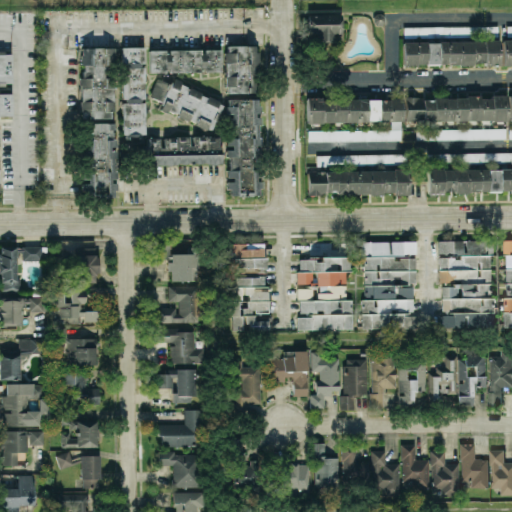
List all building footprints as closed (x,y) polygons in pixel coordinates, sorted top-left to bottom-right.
[(339,14),(306,14),(307,32),(314,32),(314,41),(332,41),(331,33),(340,33),(339,14)] [(403,26),(497,25),(497,36),(403,37),(403,26)] [(402,42),(402,66),(405,66),(405,65),(416,65),(416,63),(447,63),(447,65),(472,65),(472,63),(484,62),(484,65),(498,65),(498,39),(483,39),(483,40),(437,41),(437,42),(425,42),(425,41),(402,42)] [(500,39),(511,39),(511,65),(501,65),(500,39)] [(226,45),(254,45),(254,52),(258,52),(258,63),(256,63),(256,78),(257,78),(257,92),(228,92),(228,85),(224,85),(224,75),(225,75),(225,63),(224,63),(224,52),(226,52),(226,45)] [(81,48),(81,54),(80,54),(80,64),(83,64),(83,70),(82,70),(82,77),(79,77),(79,88),(80,88),(80,101),(79,101),(79,111),(82,111),(82,117),(111,117),(111,110),(113,110),(113,100),(112,100),(112,87),(113,87),(113,77),(110,77),(110,64),(114,64),(114,54),(113,54),(113,47),(81,48)] [(121,47),(143,47),(143,63),(141,63),(141,66),(143,66),(144,98),(141,98),(141,102),(144,102),(145,133),(141,133),(141,138),(138,138),(138,135),(128,136),(128,138),(125,138),(125,133),(122,134),(121,102),(124,102),(124,98),(122,98),(121,67),(125,67),(125,62),(121,62),(121,47)] [(149,50),(149,72),(165,72),(165,68),(169,68),(169,72),(199,72),(199,68),(204,68),(204,72),(220,72),(220,48),(203,48),(203,52),(200,52),(200,48),(168,48),(168,54),(165,54),(165,50),(149,50)] [(0,50),(3,50),(3,54),(10,53),(11,83),(4,83),(4,86),(0,86),(0,50)] [(157,78),(168,83),(169,81),(172,82),(174,78),(181,81),(180,83),(186,86),(186,87),(189,89),(190,86),(201,92),(200,94),(207,97),(208,95),(219,101),(218,103),(222,105),(210,128),(206,126),(205,130),(195,125),(196,122),(189,119),(188,121),(175,115),(176,114),(168,110),(167,113),(158,109),(161,102),(148,96),(157,78)] [(0,93),(11,93),(11,115),(0,115),(0,93)] [(505,95),(505,120),(492,121),(492,119),(405,120),(405,96),(417,96),(417,97),(423,97),(423,99),(433,98),(433,97),(446,96),(446,98),(466,97),(466,95),(479,95),(479,98),(491,97),(491,95),(505,95)] [(403,97),(403,120),(401,120),(401,127),(391,128),(391,120),(379,121),(379,120),(367,120),(367,121),(321,122),(321,123),(306,123),(306,96),(321,96),(321,99),(332,99),(332,98),(346,98),(367,98),(367,99),(378,99),(378,100),(389,100),(389,97),(403,97)] [(257,98),(227,98),(227,105),(225,105),(225,113),(231,113),(230,117),(225,117),(225,124),(227,124),(227,138),(225,138),(225,145),(231,145),(231,149),(225,149),(225,156),(228,156),(228,169),(226,169),(226,176),(232,176),(232,181),(226,181),(226,188),(229,188),(229,195),(236,195),(236,196),(251,196),(251,194),(258,194),(258,187),(260,187),(260,180),(255,180),(255,177),(261,177),(261,169),(256,169),(256,156),(259,156),(259,149),(255,149),(255,145),(259,145),(259,137),(257,137),(257,125),(260,125),(260,116),(255,116),(255,113),(260,113),(260,105),(257,105),(257,98)] [(114,122),(81,122),(81,128),(83,128),(83,139),(81,139),(81,146),(86,146),(86,150),(80,150),(80,158),(85,158),(85,171),(81,171),(81,178),(88,178),(88,183),(82,183),(82,189),(85,189),(86,195),(112,195),(112,189),(116,189),(115,183),(109,183),(109,178),(116,178),(116,171),(113,171),(113,158),(116,158),(116,150),(110,150),(110,146),(116,146),(116,139),(112,139),(112,129),(114,129),(114,122)] [(416,129),(505,128),(505,138),(416,139),(416,129)] [(308,130),(401,129),(401,139),(308,141),(308,130)] [(218,136),(218,146),(220,146),(220,164),(146,164),(146,138),(148,138),(148,142),(154,142),(154,138),(158,138),(158,147),(164,147),(164,138),(176,138),(176,136),(177,136),(177,140),(183,140),(183,136),(188,136),(188,145),(192,145),(192,136),(197,136),(197,140),(202,140),(202,135),(206,135),(206,136),(218,136)] [(511,151),(511,162),(428,164),(428,153),(511,151)] [(407,153),(407,164),(316,165),(316,155),(407,153)] [(427,168),(428,195),(443,195),(443,191),(454,191),(454,193),(468,193),(468,191),(488,191),(488,192),(500,192),(500,189),(510,189),(510,191),(511,191),(511,167),(500,167),(500,169),(488,169),(488,168),(442,169),(442,168),(427,168)] [(307,170),(325,170),(325,171),(393,170),(393,168),(408,168),(409,194),(394,194),(394,191),(382,191),(382,194),(369,194),(369,193),(336,193),(336,191),(325,191),(325,193),(320,193),(320,195),(307,195),(307,170)] [(511,239),(502,239),(502,253),(505,253),(505,297),(503,297),(503,311),(499,311),(499,322),(503,322),(503,325),(511,325),(511,239)] [(438,240),(438,252),(451,252),(451,256),(440,256),(440,269),(438,269),(438,281),(445,281),(445,286),(437,286),(437,298),(441,298),(441,310),(446,310),(446,315),(438,315),(438,327),(493,326),(493,297),(487,297),(486,269),(492,269),(492,250),(495,250),(495,240),(438,240)] [(309,242),(310,258),(299,258),(299,271),(296,271),(297,283),(304,283),(304,288),(296,288),(296,300),(299,300),(300,312),(305,312),(305,317),(297,317),(297,329),(352,328),(352,299),(346,299),(345,271),(351,271),(351,252),(354,252),(354,241),(309,242)] [(360,241),(360,256),(363,255),(364,299),(361,299),(362,313),(358,313),(358,325),(361,325),(361,327),(416,327),(416,315),(409,315),(409,312),(413,312),(413,286),(408,286),(408,283),(415,283),(415,257),(409,257),(409,254),(416,253),(415,241),(360,241)] [(198,253),(169,253),(169,243),(153,243),(153,258),(171,258),(171,261),(167,261),(167,271),(171,271),(171,280),(189,280),(189,279),(196,279),(196,266),(198,266),(198,253)] [(229,243),(262,243),(262,257),(266,257),(266,268),(262,268),(262,286),(266,286),(266,289),(269,289),(270,300),(267,300),(267,312),(261,312),(261,316),(271,316),(272,330),(232,330),(232,316),(225,316),(225,299),(230,299),(230,285),(232,285),(232,277),(230,277),(229,243)] [(0,246),(0,282),(1,282),(1,291),(19,290),(19,279),(16,279),(16,252),(21,252),(22,260),(41,260),(41,251),(46,251),(46,246),(41,247),(41,246),(22,246),(22,248),(15,248),(15,246),(0,246)] [(94,247),(94,256),(98,256),(98,272),(96,272),(96,282),(76,283),(76,269),(62,269),(62,248),(94,247)] [(168,285),(194,285),(195,321),(156,322),(156,306),(175,306),(175,313),(178,313),(178,301),(168,301),(168,285)] [(98,321),(84,321),(84,323),(52,323),(52,292),(62,292),(62,288),(78,288),(78,289),(85,289),(85,302),(80,302),(80,306),(98,306),(98,321)] [(0,297),(25,297),(25,298),(28,298),(28,296),(47,296),(47,311),(29,311),(29,302),(24,302),(24,303),(20,303),(20,325),(0,325),(0,297)] [(193,325),(155,326),(156,341),(171,341),(171,342),(174,342),(174,345),(170,345),(170,354),(171,354),(172,362),(192,362),(192,361),(198,361),(198,348),(194,348),(193,325)] [(94,363),(68,363),(68,349),(67,349),(67,342),(65,341),(53,341),(52,327),(66,327),(66,337),(68,338),(97,338),(97,344),(96,344),(96,347),(94,347),(94,363)] [(43,338),(18,338),(18,348),(0,348),(0,380),(19,380),(18,354),(30,352),(43,352),(43,338)] [(511,390),(511,349),(501,349),(501,356),(489,355),(488,405),(501,405),(501,390),(511,390)] [(307,350),(284,350),(284,357),(267,357),(267,370),(272,370),(272,379),(293,379),(293,395),(307,395),(307,350)] [(338,358),(321,358),(321,351),(311,351),(312,373),(316,373),(317,394),(309,394),(310,408),(324,408),(323,395),(339,394),(338,358)] [(395,387),(394,352),(370,353),(371,406),(383,406),(382,388),(395,387)] [(458,355),(457,405),(473,405),(473,386),(484,386),(485,355),(458,355)] [(339,409),(355,409),(355,394),(366,394),(366,358),(343,358),(343,395),(339,395),(339,409)] [(260,403),(259,366),(242,366),(242,359),(233,360),(233,380),(241,380),(241,389),(235,389),(235,403),(260,403)] [(424,390),(425,359),(399,359),(398,405),(413,405),(413,389),(424,390)] [(197,368),(156,368),(156,387),(172,387),(172,401),(190,401),(190,395),(197,395),(197,368)] [(99,403),(61,403),(61,390),(54,390),(54,371),(85,371),(86,383),(84,383),(84,386),(86,386),(86,387),(99,387),(99,403)] [(4,383),(4,395),(0,395),(1,403),(0,403),(0,408),(1,408),(1,426),(38,425),(38,427),(48,427),(48,415),(47,415),(47,398),(37,398),(37,410),(27,410),(27,399),(30,398),(36,398),(36,394),(42,394),(42,393),(49,393),(49,384),(41,384),(32,383),(32,382),(4,383)] [(96,447),(75,447),(75,446),(61,446),(61,432),(69,432),(69,437),(75,437),(75,431),(68,424),(54,424),(54,408),(68,407),(68,420),(95,420),(95,430),(97,430),(97,437),(96,437),(96,447)] [(199,408),(184,408),(184,423),(156,423),(157,435),(161,435),(161,445),(200,445),(199,408)] [(0,430),(0,465),(17,465),(17,452),(25,452),(25,451),(27,451),(27,436),(29,436),(29,444),(42,444),(42,430),(29,430),(29,432),(26,432),(26,430),(0,430)] [(234,485),(258,484),(257,461),(244,462),(243,436),(232,437),(234,485)] [(324,443),(314,443),(313,485),(336,485),(336,457),(324,457),(324,443)] [(488,487),(487,458),(474,458),(474,443),(460,443),(460,481),(470,481),(470,488),(488,487)] [(415,444),(401,444),(400,481),(411,482),(411,487),(428,487),(428,459),(414,459),(415,444)] [(398,496),(397,463),(385,463),(384,450),(370,450),(370,459),(356,460),(355,446),(342,447),(342,480),(372,479),(372,488),(381,488),(381,496),(398,496)] [(490,487),(500,487),(500,494),(511,493),(511,460),(503,461),(503,448),(489,449),(490,487)] [(99,455),(99,479),(97,479),(98,487),(82,487),(82,479),(80,479),(79,462),(60,469),(55,455),(68,450),(72,460),(79,457),(79,455),(99,455)] [(158,450),(158,464),(172,464),(172,478),(171,478),(172,486),(200,486),(200,452),(173,453),(173,450),(158,450)] [(431,489),(441,489),(441,496),(458,495),(458,463),(444,463),(444,450),(430,450),(431,489)] [(308,490),(309,463),(282,463),(281,490),(308,490)] [(32,474),(17,474),(17,487),(0,487),(0,511),(34,511),(34,502),(33,502),(33,485),(32,485),(32,474)] [(172,491),(203,491),(203,506),(197,506),(197,511),(175,511),(175,506),(172,506),(172,491)] [(55,493),(55,511),(67,511),(67,505),(77,505),(77,511),(88,511),(88,493),(55,493)]
